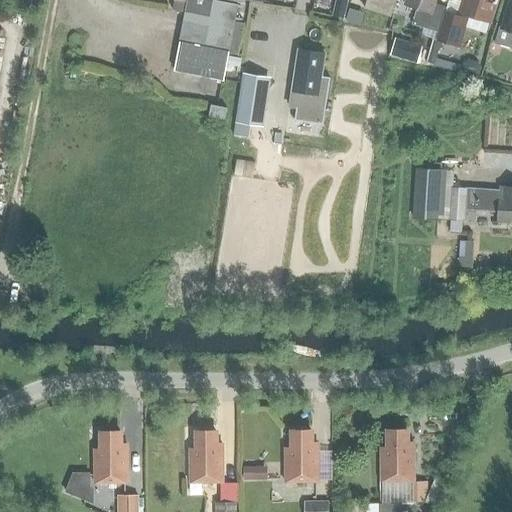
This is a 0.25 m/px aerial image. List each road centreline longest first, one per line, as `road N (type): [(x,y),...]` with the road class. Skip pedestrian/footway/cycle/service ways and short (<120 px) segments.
road 1 (unclassified): [(0,406),(63,381),(376,378),(431,374),(511,350)]
road 2 (unknown): [(51,0),(10,203)]
